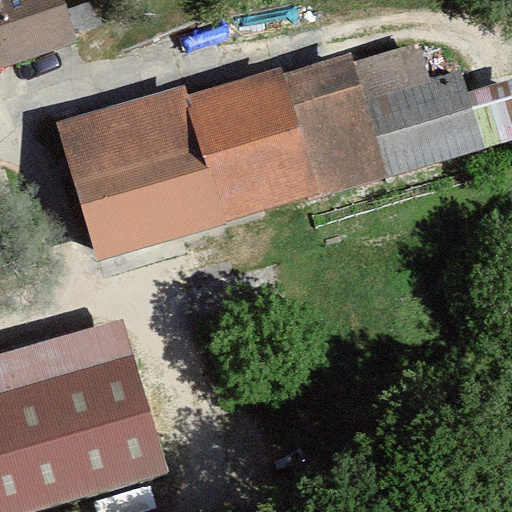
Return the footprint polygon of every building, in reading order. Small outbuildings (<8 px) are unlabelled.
[(0,0),(0,69),(75,44),(60,0),(0,0)] [(419,40),(357,59),(393,175),(511,138),(511,90),(471,103),(460,69),(430,78),(419,40)] [(357,59),(286,78),(320,199),(393,175),(357,59)] [(286,78),(191,105),(229,226),(320,199),(286,78)] [(186,93),(59,133),(101,267),(229,226),(191,105),(186,93)] [(121,321),(0,356),(0,511),(44,511),(167,477),(121,321)]
